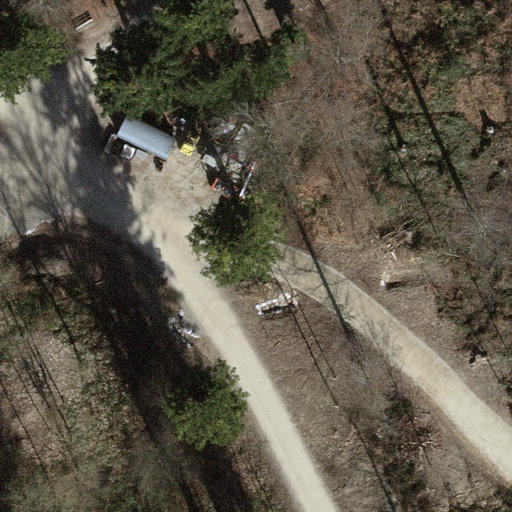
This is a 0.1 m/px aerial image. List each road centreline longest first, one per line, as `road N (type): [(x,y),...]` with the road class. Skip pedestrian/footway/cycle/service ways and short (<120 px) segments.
road 1 (track): [(166,224),(387,318),(511,458)]
road 2 (track): [(166,224),(313,511)]
road 3 (track): [(0,87),(26,101),(74,165),(166,224)]
road 4 (track): [(26,101),(183,0)]
